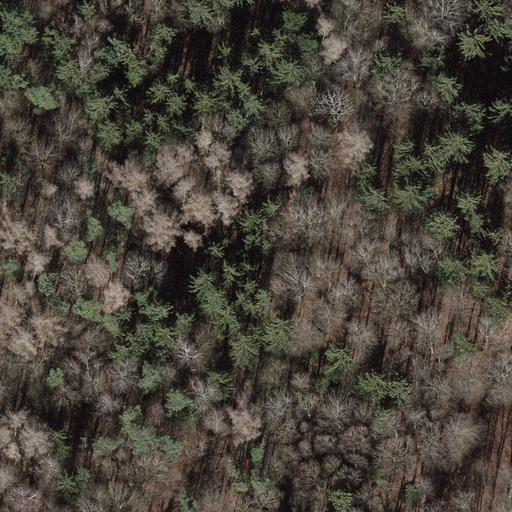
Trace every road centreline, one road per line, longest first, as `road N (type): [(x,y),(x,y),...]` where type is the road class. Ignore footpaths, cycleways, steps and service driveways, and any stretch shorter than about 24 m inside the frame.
road 1 (track): [(16,0),(75,131),(314,511)]
road 2 (track): [(238,393),(66,418)]
